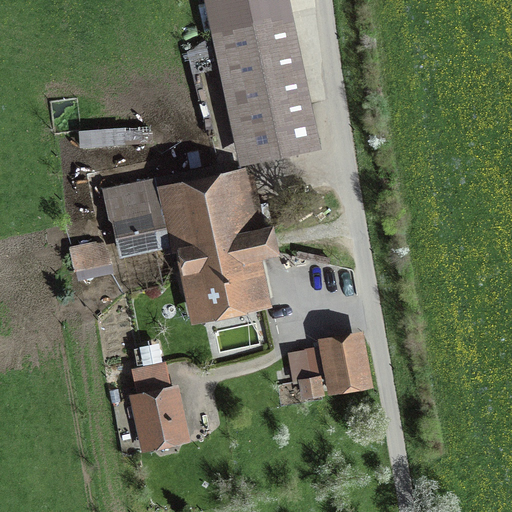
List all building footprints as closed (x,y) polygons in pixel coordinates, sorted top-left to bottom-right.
[(285,20),(222,33),(240,118),(249,116),(257,154),(281,149),(281,151),(312,144),(285,20)] [(82,127),(82,142),(151,143),(151,128),(82,127)] [(231,164),(172,176),(187,248),(201,311),(258,298),(248,256),(272,251),(268,231),(262,232),(250,176),(241,178),(231,164)] [(167,252),(187,248),(172,176),(126,186),(133,217),(116,220),(123,252),(165,243),(167,252)] [(72,248),(76,267),(108,261),(103,241),(72,248)] [(325,368),(329,390),(362,384),(353,335),(313,342),(317,369),(325,368)] [(165,363),(132,370),(147,442),(181,434),(165,363)] [(301,380),(303,394),(321,391),(318,377),(301,380)]
